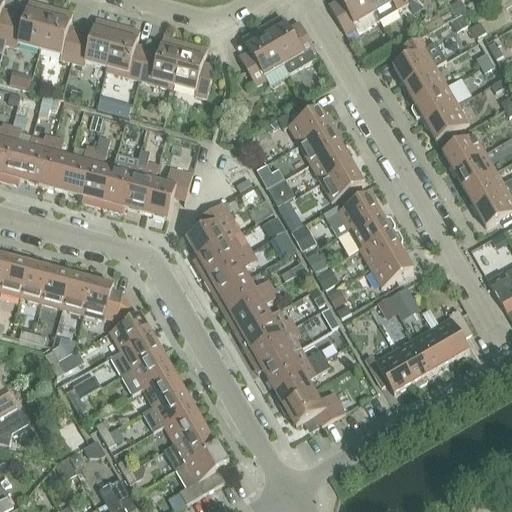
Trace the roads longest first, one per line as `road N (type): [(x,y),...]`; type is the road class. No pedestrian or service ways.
road 1 (residential): [(287,493),(151,259),(0,218)]
road 2 (residential): [(510,361),(303,0)]
road 3 (residential): [(510,361),(287,493)]
road 4 (residential): [(253,0),(216,20),(128,0)]
